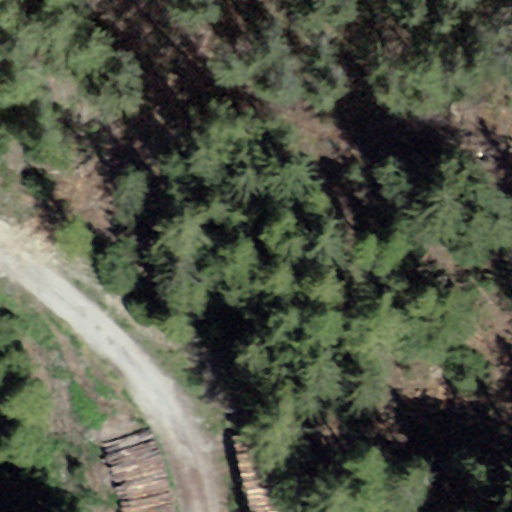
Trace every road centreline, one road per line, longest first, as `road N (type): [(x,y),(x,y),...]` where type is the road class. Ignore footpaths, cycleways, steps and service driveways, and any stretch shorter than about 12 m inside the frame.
road 1 (track): [(511,358),(414,325),(193,337),(0,261)]
road 2 (track): [(0,236),(187,422),(198,511)]
